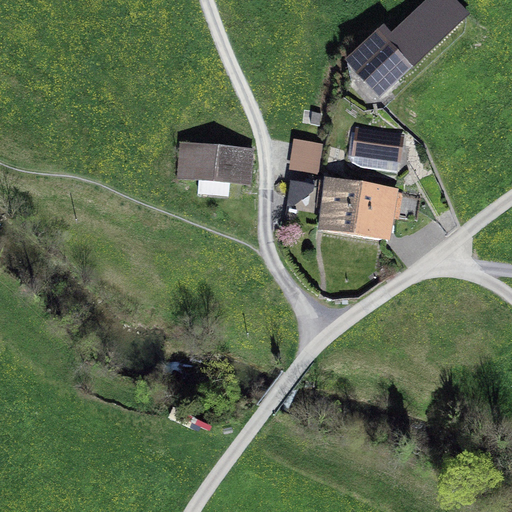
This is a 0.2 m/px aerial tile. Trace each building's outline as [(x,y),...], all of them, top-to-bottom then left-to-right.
[(349,65),(381,98),(467,15),(452,0),(434,0),(395,37),(387,29),(349,65)] [(323,115),(313,114),(311,126),(321,127),(323,115)] [(403,138),(359,132),(355,156),(399,163),(403,138)] [(214,133),(214,143),(235,144),(235,133),(214,133)] [(318,174),(321,144),(293,142),(290,172),(318,174)] [(254,151),(184,143),(179,179),(249,188),(254,151)] [(398,193),(322,183),(316,229),(391,240),(398,193)] [(286,213),(306,218),(313,192),(293,187),(286,213)]
